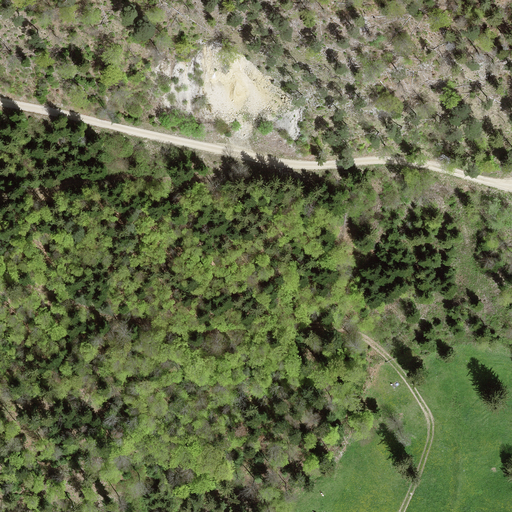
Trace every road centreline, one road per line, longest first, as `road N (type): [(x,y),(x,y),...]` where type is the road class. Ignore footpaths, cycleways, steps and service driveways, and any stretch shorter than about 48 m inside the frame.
road 1 (track): [(0,276),(185,330),(313,325),(362,335),(429,412),(427,450),(401,511)]
road 2 (track): [(0,100),(307,166),(427,162),(511,187)]
road 3 (track): [(0,199),(116,175),(218,172),(249,155)]
